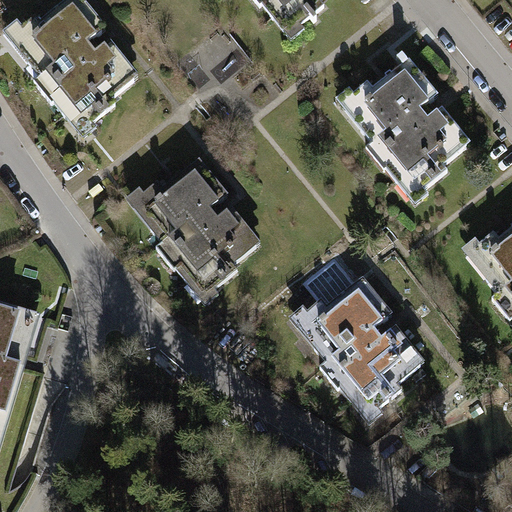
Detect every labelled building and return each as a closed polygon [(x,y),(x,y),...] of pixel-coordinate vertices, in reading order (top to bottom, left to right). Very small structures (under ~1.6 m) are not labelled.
[(95,17),(80,0),(71,0),(41,25),(35,18),(22,29),(15,35),(46,74),(39,80),(34,84),(52,106),(54,105),(61,99),(86,130),(92,125),(115,106),(111,101),(134,82),(118,63),(123,59),(110,44),(105,48),(96,56),(88,46),(97,38),(102,34),(91,20),(95,17)] [(319,3),(322,0),(254,0),(260,7),(262,6),(269,1),(294,32),(301,26),(310,19),(313,24),(317,21),(313,16),(323,8),(319,3)] [(269,1),(262,6),(291,42),(305,31),(301,26),(294,32),(269,1)] [(4,35),(39,80),(46,74),(15,35),(22,29),(17,24),(4,35)] [(96,56),(105,48),(97,38),(88,46),(96,56)] [(451,129),(455,126),(442,110),(437,115),(428,122),(420,112),(429,105),(434,101),(423,87),(427,84),(409,62),(373,91),(367,84),(353,96),(347,101),(379,140),(371,146),(366,150),(384,172),(385,171),(393,165),(418,196),(425,191),(448,172),(443,167),(467,149),(451,129)] [(336,102),(371,146),(379,140),(347,101),(353,96),(349,90),(336,102)] [(61,99),(54,105),(83,141),(97,130),(92,125),(86,130),(61,99)] [(428,122),(437,115),(429,105),(420,112),(428,122)] [(217,183),(199,162),(163,191),(157,184),(144,195),(137,201),(169,240),(162,246),(156,250),(174,273),(176,271),(183,266),(208,297),(215,291),(238,273),(233,267),(257,248),(241,229),(245,226),(232,210),(227,214),(218,222),(210,212),(219,205),(224,200),(213,186),(217,183)] [(393,165),(385,171),(415,208),(429,196),(425,191),(418,196),(393,165)] [(126,201),(162,246),(169,240),(137,201),(144,195),(140,190),(126,201)] [(218,222),(227,214),(219,205),(210,212),(218,222)] [(511,230),(499,242),(493,235),(480,246),(473,251),(505,290),(498,296),(492,301),(510,323),(511,322),(511,321),(511,230)] [(462,252),(498,296),(505,290),(473,251),(480,246),(476,241),(462,252)] [(183,266),(176,271),(205,308),(218,297),(215,291),(208,297),(183,266)] [(381,303),(363,281),(361,283),(327,311),(323,306),(321,304),(307,315),(301,320),(332,359),(325,365),(320,369),(338,392),(340,391),(347,385),(372,416),(379,411),(402,392),(397,387),(421,368),(405,348),(409,345),(396,330),(391,334),(382,341),(374,332),(383,324),(388,320),(377,306),(381,303)] [(0,310),(33,320),(35,315),(0,304),(0,310)] [(0,431),(33,320),(0,310),(0,431)] [(301,320),(307,315),(303,310),(289,321),(325,365),(332,359),(301,320)] [(382,341),(391,334),(383,324),(374,332),(382,341)] [(347,385),(340,391),(369,427),(383,416),(379,411),(372,416),(347,385)]
